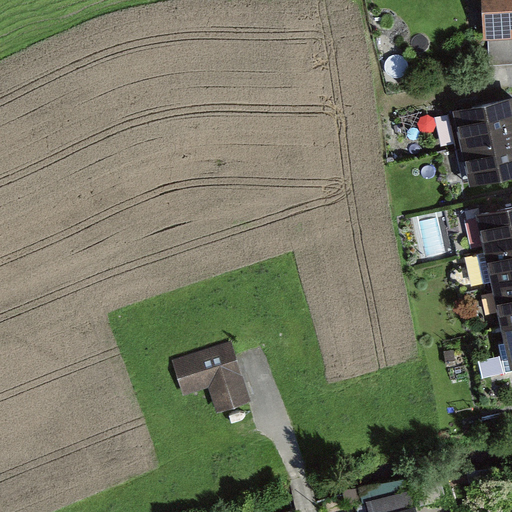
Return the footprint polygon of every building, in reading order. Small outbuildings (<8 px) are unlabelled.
[(511,37),(511,0),(478,0),(481,39),(511,37)] [(511,173),(511,96),(452,110),(469,183),(511,173)] [(511,203),(480,209),(511,358),(511,203)] [(255,403),(233,344),(177,365),(188,396),(206,390),(216,418),(255,403)] [(417,511),(411,486),(366,498),(369,511),(417,511)]
